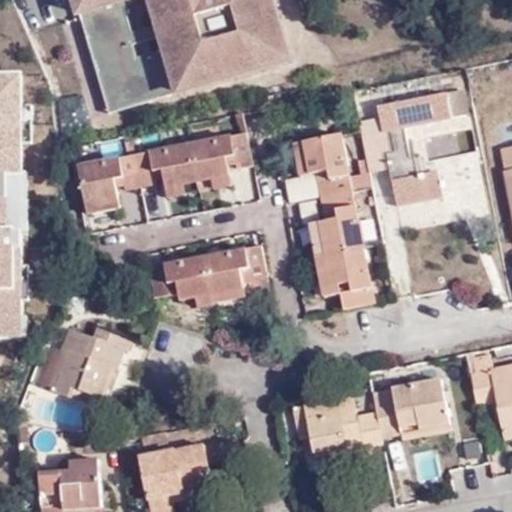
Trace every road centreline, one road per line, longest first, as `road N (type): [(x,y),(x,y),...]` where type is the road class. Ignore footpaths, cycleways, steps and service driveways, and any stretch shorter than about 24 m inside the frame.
road 1 (unknown): [(130,250),(260,222),(292,374),(256,387)]
road 2 (residential): [(286,511),(266,399),(256,387),(169,367)]
road 3 (residential): [(511,322),(359,353)]
